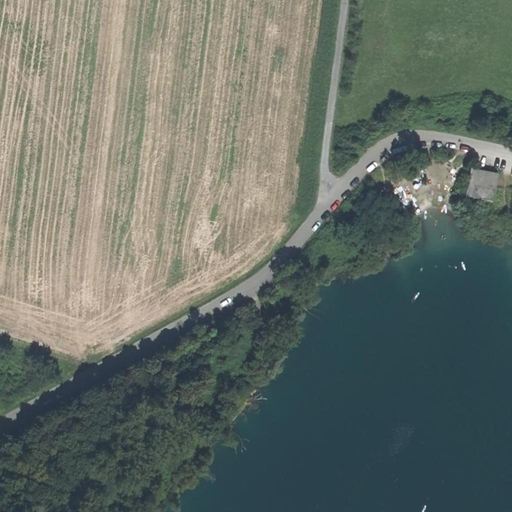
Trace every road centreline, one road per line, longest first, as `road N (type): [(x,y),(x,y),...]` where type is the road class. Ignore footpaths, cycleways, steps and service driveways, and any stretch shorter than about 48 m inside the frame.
road 1 (unclassified): [(0,428),(131,340),(256,279),(331,194)]
road 2 (unclassified): [(511,154),(417,135),(383,146),(331,194)]
road 3 (track): [(331,194),(326,177),(348,0)]
